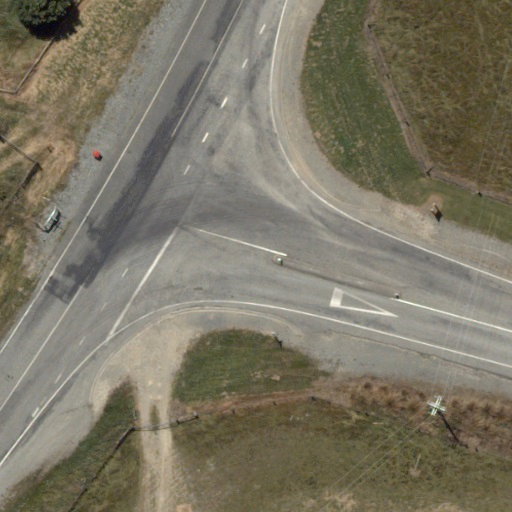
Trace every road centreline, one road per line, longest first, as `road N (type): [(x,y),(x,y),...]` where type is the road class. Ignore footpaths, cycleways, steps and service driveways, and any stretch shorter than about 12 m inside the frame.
road 1 (tertiary): [(133,204),(511,328)]
road 2 (tertiary): [(0,408),(133,204)]
road 3 (unclassified): [(133,204),(241,0)]
